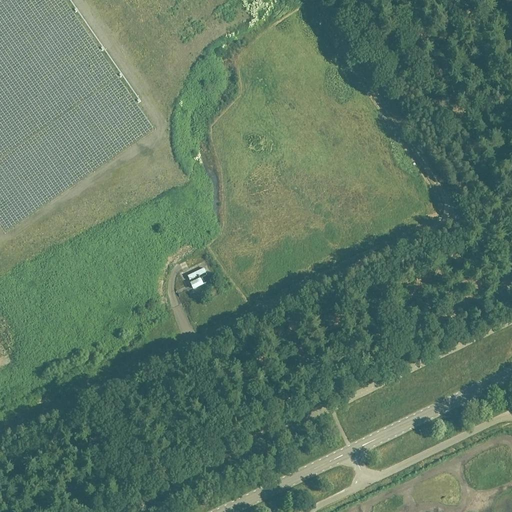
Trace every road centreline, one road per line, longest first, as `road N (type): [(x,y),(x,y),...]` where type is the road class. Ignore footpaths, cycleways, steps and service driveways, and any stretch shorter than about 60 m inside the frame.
road 1 (track): [(191,344),(431,227),(446,211),(443,195),(312,0)]
road 2 (unclassified): [(511,413),(367,482),(351,452)]
road 3 (tertiary): [(351,452),(511,374)]
road 4 (tertiary): [(228,511),(351,452)]
